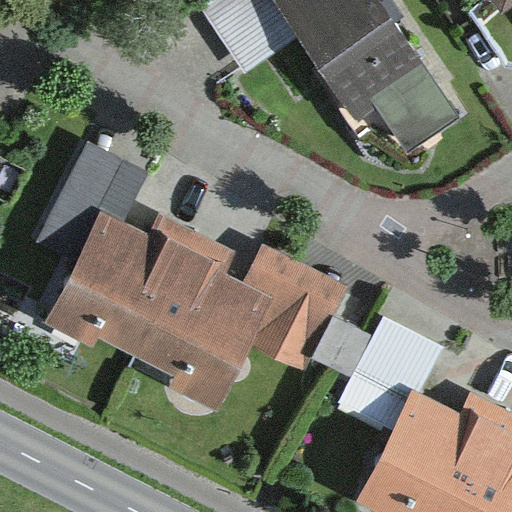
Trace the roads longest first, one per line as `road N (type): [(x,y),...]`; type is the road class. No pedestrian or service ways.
road 1 (residential): [(390,247),(0,0)]
road 2 (tertiary): [(0,440),(141,511)]
road 3 (residential): [(390,247),(511,168)]
road 4 (residential): [(511,314),(390,247)]
